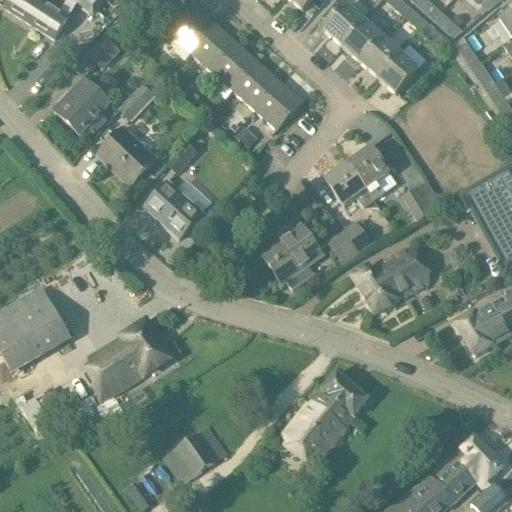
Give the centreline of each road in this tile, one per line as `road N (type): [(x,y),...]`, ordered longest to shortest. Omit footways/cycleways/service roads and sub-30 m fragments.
road 1 (residential): [(170,291),(352,117),(226,0)]
road 2 (unclassified): [(511,417),(392,360),(222,318),(170,291)]
road 3 (unclassified): [(170,291),(0,113)]
